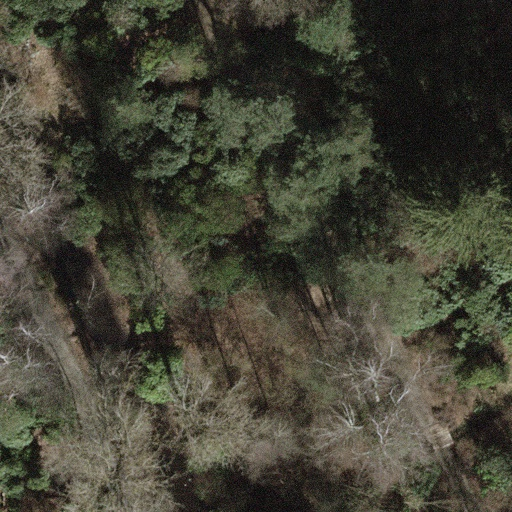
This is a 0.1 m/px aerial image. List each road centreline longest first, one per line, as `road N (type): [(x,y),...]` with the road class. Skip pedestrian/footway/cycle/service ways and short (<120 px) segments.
road 1 (track): [(197,0),(464,511)]
road 2 (track): [(0,264),(124,511)]
